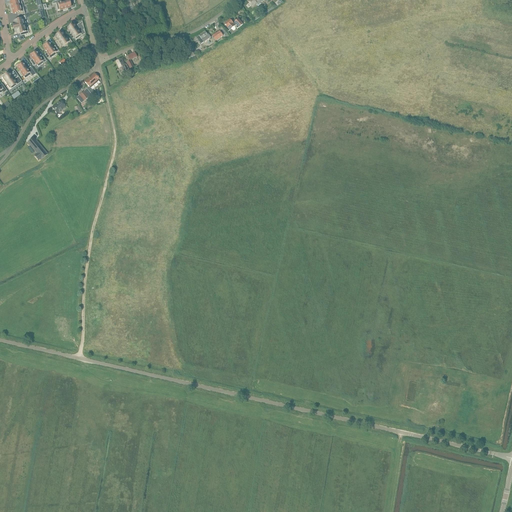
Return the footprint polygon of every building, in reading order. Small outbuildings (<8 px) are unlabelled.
[(22,5),(20,0),(14,0),(14,1),(10,3),(10,4),(9,5),(10,9),(22,5)] [(70,2),(69,2),(68,1),(62,3),(60,0),(59,0),(53,2),(53,5),(56,5),(57,11),(60,10),(60,11),(63,10),(63,11),(68,10),(67,8),(70,8),(70,6),(71,6),(70,2)] [(120,0),(126,15),(144,9),(141,0),(120,0)] [(25,14),(22,5),(10,9),(11,13),(12,13),(13,14),(18,13),(19,16),(25,14)] [(26,19),(25,16),(17,18),(18,21),(13,22),(14,24),(12,24),(14,29),(26,25),(24,20),(26,19)] [(243,25),(238,19),(234,22),(235,23),(234,24),(230,20),(225,24),(228,28),(230,30),(231,29),(232,30),(233,30),(234,30),(235,30),(236,29),(235,28),(234,26),(235,26),(238,29),(240,27),(243,25)] [(74,38),(76,40),(85,33),(82,22),(77,25),(77,26),(75,28),(73,25),(72,26),(71,25),(68,27),(69,28),(67,29),(74,38)] [(28,34),(26,25),(14,29),(15,33),(16,33),(17,34),(20,33),(21,36),(28,34)] [(204,42),(211,37),(209,35),(208,35),(205,32),(199,36),(196,38),(197,38),(201,44),(204,42)] [(217,42),(223,37),(219,32),(212,37),(217,42)] [(59,47),(62,45),(64,48),(72,42),(68,37),(66,39),(62,33),(60,34),(60,33),(56,35),(57,37),(56,37),(58,40),(55,42),(59,47)] [(51,58),(56,54),(55,53),(58,51),(55,46),(52,48),(49,43),(48,44),(47,43),(43,45),(44,47),(43,47),(47,53),(45,55),(48,60),(51,58)] [(186,50),(191,58),(196,55),(191,47),(186,50)] [(43,56),(40,58),(36,52),(35,53),(34,52),(30,54),(31,55),(30,56),(32,59),(30,61),(34,66),(36,65),(37,65),(38,67),(46,61),(43,56)] [(138,57),(137,55),(135,52),(129,56),(131,59),(131,60),(138,57)] [(125,66),(124,63),(121,59),(116,62),(119,69),(120,68),(123,73),(128,71),(127,70),(129,70),(126,65),(125,66)] [(20,72),(18,73),(21,77),(22,76),(23,77),(24,77),(25,79),(30,75),(31,77),(35,75),(31,67),(27,70),(23,64),(22,65),(21,63),(17,66),(18,67),(17,68),(20,72)] [(4,77),(3,78),(10,88),(11,89),(21,81),(18,76),(13,80),(9,74),(8,75),(7,74),(3,76),(4,77)] [(92,90),(100,84),(98,82),(100,80),(99,79),(95,74),(85,82),(92,90)] [(84,92),(79,96),(82,99),(84,101),(86,99),(88,97),(91,95),(87,89),(84,92)] [(66,107),(61,100),(52,107),(57,114),(66,107)] [(78,114),(83,111),(79,105),(74,108),(78,114)] [(47,155),(33,137),(27,142),(36,154),(34,156),(38,161),(41,159),(41,160),(47,155)]
